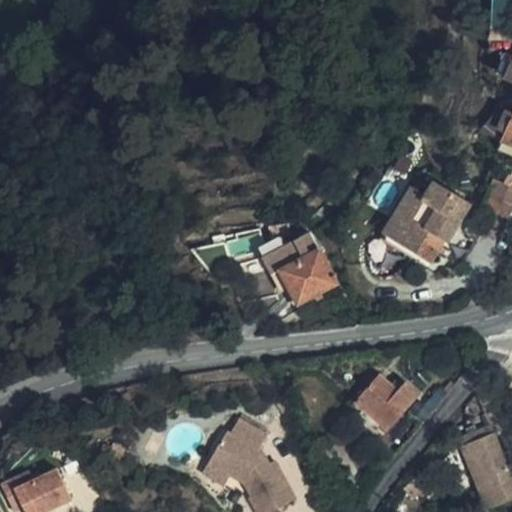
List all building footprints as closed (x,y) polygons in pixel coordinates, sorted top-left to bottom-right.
[(511,51),(511,0),(491,0),(489,50),(511,51)] [(511,94),(498,111),(504,115),(507,108),(511,110),(511,94)] [(511,110),(507,108),(504,115),(498,111),(483,129),(511,142),(511,110)] [(444,165),(431,181),(417,198),(412,193),(392,218),(426,246),(447,220),(451,223),(477,191),(444,165)] [(417,198),(431,181),(418,170),(379,219),(421,252),(426,246),(392,218),(412,193),(417,198)] [(493,210),(506,215),(510,217),(511,213),(511,186),(494,179),(483,205),(493,210)] [(497,236),(506,215),(493,210),(484,230),(497,236)] [(291,237),(308,234),(306,221),(290,224),(291,237)] [(270,227),(272,240),(291,237),(290,224),(270,227)] [(338,284),(321,248),(282,269),(300,304),(338,284)] [(346,314),(353,310),(350,303),(328,312),(332,322),(347,317),(346,314)] [(389,429),(420,394),(408,380),(398,391),(380,375),(358,401),(389,429)] [(226,414),(217,430),(248,446),(256,429),(226,414)] [(511,492),(511,461),(496,422),(469,434),(467,440),(492,500),(511,492)] [(248,446),(217,430),(212,428),(197,458),(219,470),(234,477),(244,488),(240,492),(258,511),(290,484),(263,454),(256,460),(250,454),(253,448),(248,446)] [(219,470),(197,458),(191,470),(213,482),(219,470)] [(45,511),(75,498),(60,467),(36,478),(31,468),(5,480),(19,508),(26,504),(30,511),(45,511)]
